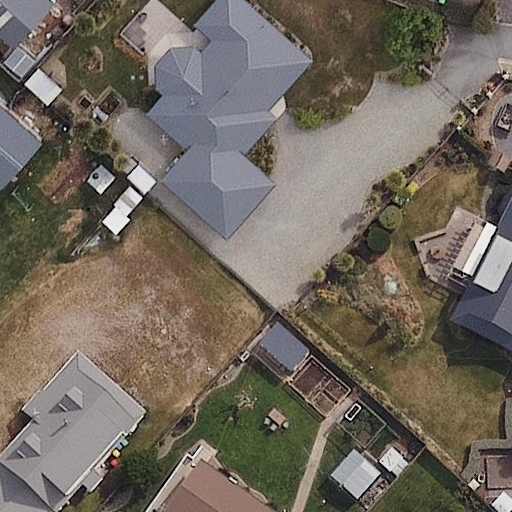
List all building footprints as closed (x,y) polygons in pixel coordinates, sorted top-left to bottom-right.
[(0,0),(0,33),(12,44),(51,0),(0,0)] [(253,0),(227,0),(141,99),(190,142),(163,174),(230,232),(277,178),(244,150),(323,60),(253,0)] [(0,101),(0,183),(2,186),(43,142),(0,101)] [(511,201),(450,325),(511,355),(511,201)] [(86,366),(0,460),(0,511),(69,511),(150,424),(86,366)] [(384,467),(356,443),(331,471),(359,495),(384,467)] [(265,511),(210,472),(181,511),(265,511)]
